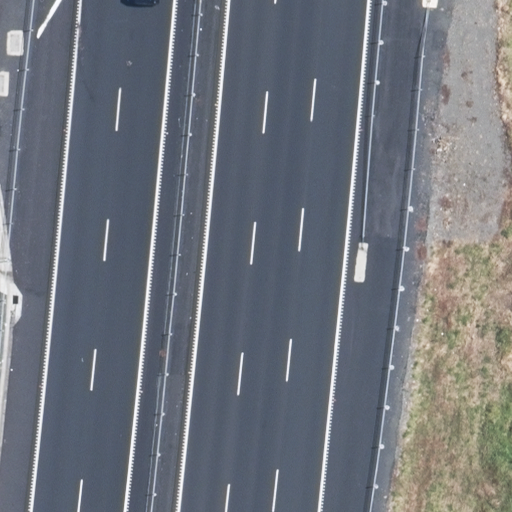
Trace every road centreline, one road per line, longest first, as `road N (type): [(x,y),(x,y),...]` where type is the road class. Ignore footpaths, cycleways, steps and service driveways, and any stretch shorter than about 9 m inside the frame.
road 1 (motorway): [(98,511),(152,103),(157,0)]
road 2 (motorway): [(325,0),(267,511)]
